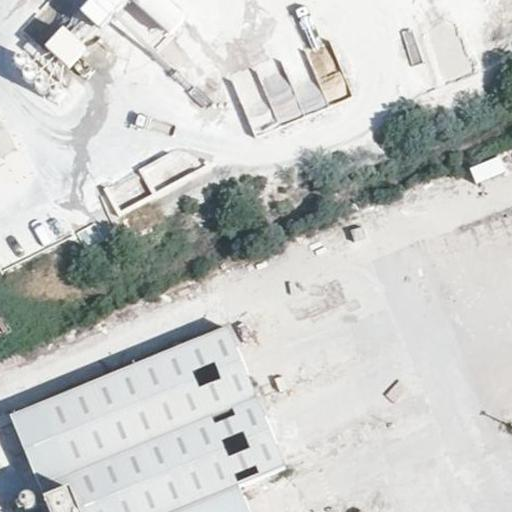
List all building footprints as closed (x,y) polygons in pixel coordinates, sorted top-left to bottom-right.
[(96,0),(85,13),(101,28),(128,0),(96,0)] [(62,32),(44,52),(68,74),(86,54),(62,32)] [(108,70),(124,76),(136,48),(119,42),(108,70)] [(0,121),(0,156),(14,147),(0,121)] [(13,416),(52,511),(250,511),(240,486),(286,467),(230,327),(13,416)] [(10,454),(19,452),(11,425),(2,427),(10,454)]
